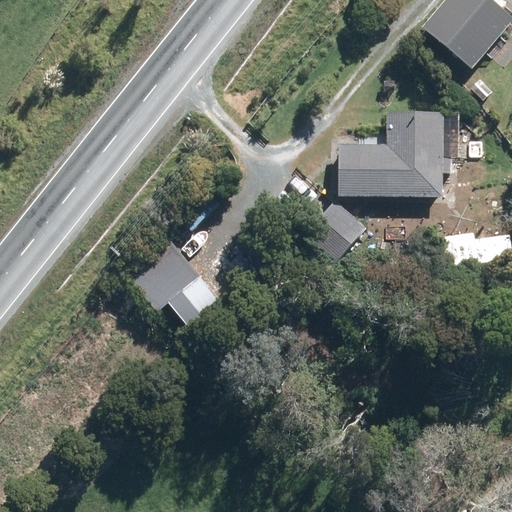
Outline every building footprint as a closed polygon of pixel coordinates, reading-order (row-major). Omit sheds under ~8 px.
[(511,23),(511,19),(488,0),(449,0),(425,30),(474,70),(511,23)] [(337,65),(334,67),(332,70),(331,72),(330,75),(329,77),(329,80),(330,83),(331,85),(332,88),(334,90),(336,92),(338,94),(341,95),(343,95),(346,95),(349,95),(352,94),(354,93),(356,91),(358,89),(360,87),(361,84),(362,81),(362,79),(361,76),(361,73),(359,71),(358,68),(356,66),(353,65),(351,64),(348,63),(345,63),(343,63),(340,64),(337,65)] [(454,160),(482,161),(483,145),(462,145),(463,111),(388,109),(387,142),(341,141),(339,193),(442,196),(443,172),(453,173),(454,160)] [(368,230),(335,201),(306,233),(339,262),(368,230)] [(123,274),(160,311),(169,302),(190,323),(220,292),(163,234),(123,274)] [(441,239),(446,278),(466,276),(465,264),(511,258),(511,240),(511,235),(477,239),(476,235),(441,239)]
